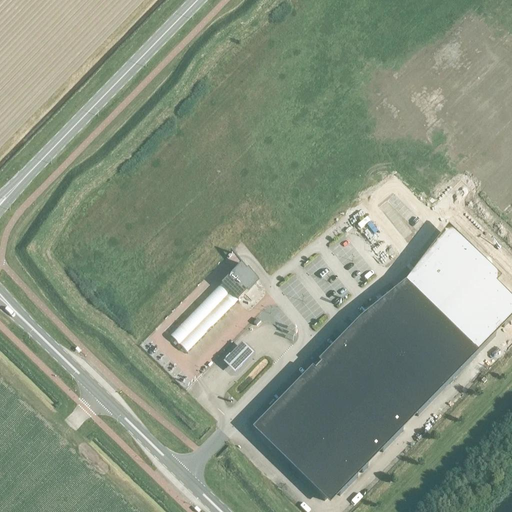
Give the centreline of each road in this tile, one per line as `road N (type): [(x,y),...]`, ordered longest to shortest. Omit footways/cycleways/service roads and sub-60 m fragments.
road 1 (unknown): [(237,419),(314,508),(338,509),(353,496),(481,364),(480,339),(427,287),(411,259)]
road 2 (secondary): [(25,177),(197,0)]
road 3 (unclassified): [(185,472),(313,339)]
road 4 (tertiary): [(102,392),(0,289)]
road 5 (tertiary): [(0,307),(97,398)]
